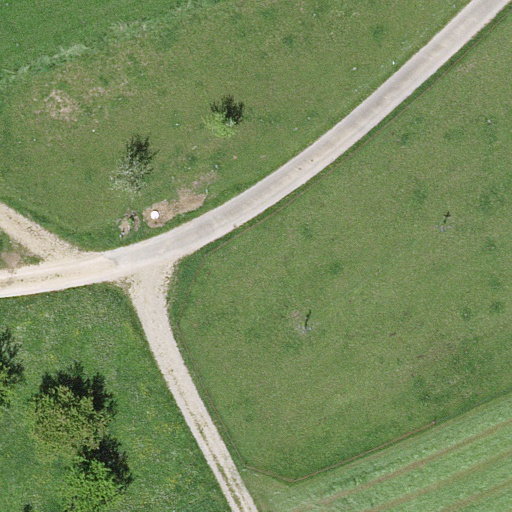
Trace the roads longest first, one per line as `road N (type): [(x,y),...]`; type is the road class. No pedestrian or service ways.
road 1 (track): [(83,276),(244,217),(400,97),(499,0)]
road 2 (track): [(162,252),(156,298),(165,339),(253,511)]
